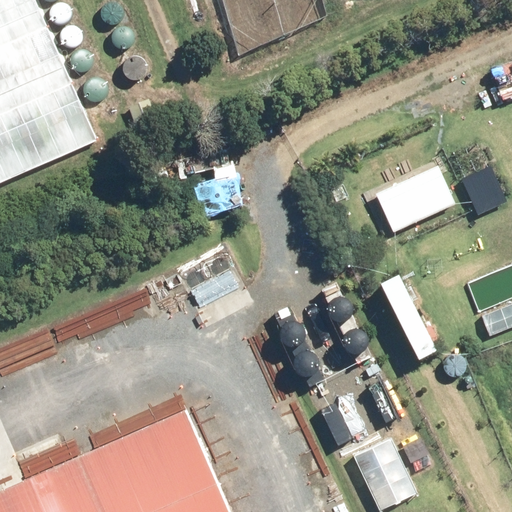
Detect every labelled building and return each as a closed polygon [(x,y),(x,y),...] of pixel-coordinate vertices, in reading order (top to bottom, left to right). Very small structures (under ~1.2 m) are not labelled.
[(0,0),(0,188),(103,143),(39,0),(0,0)] [(63,0),(41,0),(73,75),(93,66),(63,0)] [(219,0),(236,56),(323,19),(317,0),(219,0)] [(126,25),(107,33),(117,54),(135,46),(126,25)] [(135,53),(117,66),(131,87),(150,75),(135,53)] [(435,166),(373,195),(391,234),(454,205),(435,166)] [(355,384),(333,393),(348,428),(370,418),(355,384)] [(389,386),(373,395),(389,422),(405,412),(389,386)] [(176,389),(102,424),(109,440),(183,405),(176,389)] [(226,394),(194,409),(228,481),(260,466),(226,394)] [(289,401),(276,407),(319,495),(331,489),(289,401)] [(0,511),(225,511),(183,413),(66,464),(53,433),(10,452),(23,482),(0,492),(0,511)] [(391,437),(351,455),(377,511),(417,493),(391,437)] [(277,511),(263,479),(230,493),(238,511),(277,511)] [(343,511),(335,493),(315,502),(319,511),(343,511)]
